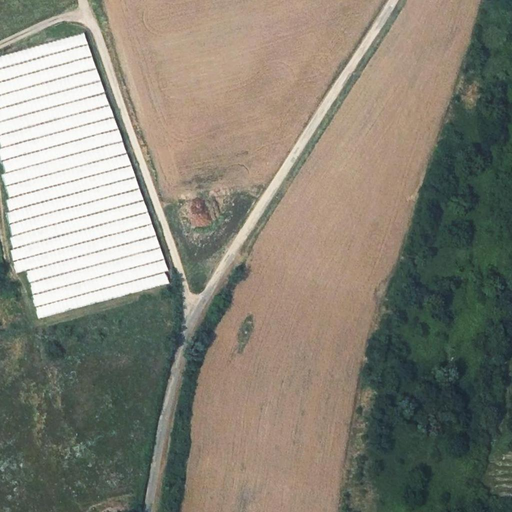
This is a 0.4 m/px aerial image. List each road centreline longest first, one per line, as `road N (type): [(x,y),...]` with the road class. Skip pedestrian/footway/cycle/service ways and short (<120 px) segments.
road 1 (unclassified): [(395,0),(199,303),(149,511)]
road 2 (track): [(199,303),(190,298),(79,0)]
